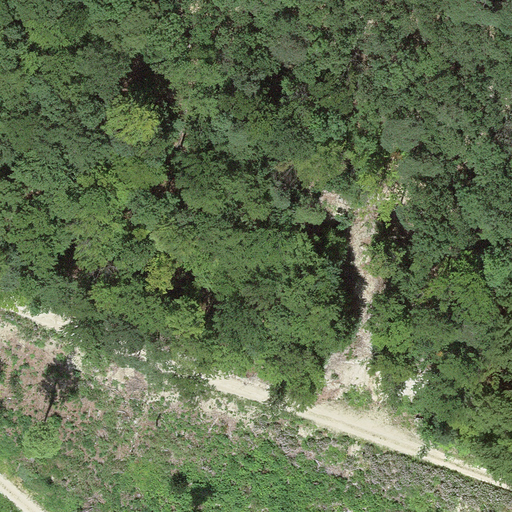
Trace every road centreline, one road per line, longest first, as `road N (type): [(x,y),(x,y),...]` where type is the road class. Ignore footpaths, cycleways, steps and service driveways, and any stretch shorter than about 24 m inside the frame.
road 1 (track): [(0,303),(511,488)]
road 2 (track): [(234,0),(322,85),(511,238)]
